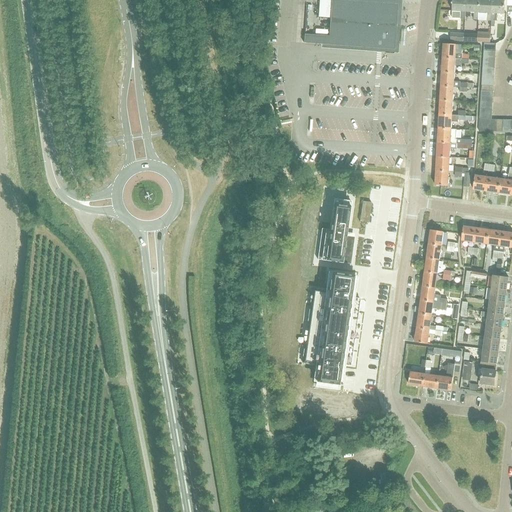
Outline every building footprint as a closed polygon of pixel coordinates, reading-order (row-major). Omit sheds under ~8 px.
[(304,34),(303,43),(395,49),(398,0),(330,0),(328,36),(304,34)] [(466,12),(466,0),(452,0),(452,19),(461,19),(461,20),(465,20),(466,12)] [(479,0),(466,0),(466,12),(472,13),(472,14),(474,14),(474,20),(479,21),(479,20),(479,0)] [(492,0),(479,0),(479,20),(487,20),(487,21),(491,21),(492,15),(492,0)] [(504,14),(504,0),(492,0),(492,15),(491,21),(491,26),(494,26),(495,24),(494,24),(494,21),(497,22),(498,14),(504,14)] [(464,34),(451,33),(450,41),(464,42),(464,34)] [(464,34),(464,42),(477,42),(478,35),(464,34)] [(478,35),(477,42),(490,43),(491,35),(478,35)] [(443,44),(442,58),(469,59),(469,55),(462,55),(462,54),(461,54),(462,45),(456,45),(443,44)] [(442,58),(442,72),(455,72),(455,66),(462,66),(462,64),(469,64),(469,59),(442,58)] [(455,72),(442,72),(441,86),(454,87),(460,87),(467,87),(467,83),(454,82),(455,72)] [(441,86),(440,100),(453,101),(454,87),(441,86)] [(453,101),(440,100),(439,114),(452,115),(453,101)] [(439,114),(438,128),(451,129),(452,122),(458,122),(459,119),(472,120),(473,116),(465,116),(459,115),(457,115),(452,115),(439,114)] [(492,119),(480,119),(479,131),(497,132),(497,120),(492,119)] [(438,128),(437,143),(464,144),(464,140),(456,139),(457,129),(451,129),(438,128)] [(464,144),(437,143),(437,157),(450,158),(450,149),(456,149),(457,148),(464,149),(464,144)] [(450,158),(437,157),(436,171),(449,172),(450,158)] [(449,172),(436,171),(435,185),(448,186),(449,172)] [(511,194),(511,187),(511,174),(509,174),(508,180),(501,179),(499,193),(511,194)] [(486,191),(488,177),(475,175),(473,189),(486,191)] [(501,179),(488,177),(486,191),(499,193),(501,179)] [(345,236),(346,232),(350,201),(334,199),(329,230),(321,228),(317,259),(350,264),(354,237),(345,236)] [(475,242),(477,228),(464,226),(462,240),(475,242)] [(489,230),(477,228),(475,242),(487,244),(489,230)] [(429,244),(441,246),(443,231),(431,230),(429,244)] [(489,230),(487,244),(495,245),(493,258),(498,258),(502,232),(489,230)] [(511,232),(502,232),(498,258),(503,259),(505,246),(511,247),(511,232)] [(441,246),(429,244),(427,257),(439,259),(441,246)] [(427,257),(425,271),(437,273),(439,259),(427,257)] [(302,363),(315,364),(318,365),(315,382),(339,385),(341,364),(345,364),(350,365),(359,299),(354,298),(351,298),(354,275),(331,271),(328,290),(325,290),(312,288),(302,363)] [(437,273),(425,271),(423,285),(435,287),(437,273)] [(491,288),(507,290),(508,277),(493,275),(491,288)] [(435,287),(423,285),(421,300),(446,303),(447,300),(440,299),(440,296),(434,295),(435,287)] [(491,288),(490,300),(505,302),(507,290),(491,288)] [(421,300),(419,314),(431,315),(432,308),(445,310),(446,303),(421,300)] [(505,302),(490,300),(488,312),(503,314),(505,302)] [(502,327),(503,314),(488,312),(482,312),(480,324),(487,325),(502,327)] [(430,326),(431,321),(431,315),(419,314),(417,327),(443,331),(443,328),(443,327),(436,326),(436,327),(430,326)] [(502,327),(487,325),(485,337),(500,339),(502,327)] [(443,331),(417,327),(415,342),(427,344),(429,333),(435,334),(434,335),(442,336),(443,331)] [(485,337),(483,349),(499,351),(500,339),(485,337)] [(499,351),(483,349),(482,361),(496,363),(497,364),(499,351)] [(438,376),(436,389),(451,391),(453,371),(459,372),(461,360),(455,359),(454,364),(448,363),(446,377),(438,376)] [(430,375),(431,368),(430,368),(431,361),(426,360),(425,367),(424,374),(423,387),(436,389),(438,376),(430,375)] [(465,361),(462,379),(470,380),(473,362),(465,361)] [(495,371),(496,364),(496,363),(482,361),(482,362),(481,362),(480,362),(480,368),(483,369),(481,384),(494,385),(496,371),(495,371)] [(423,387),(424,374),(410,372),(408,385),(423,387)]
